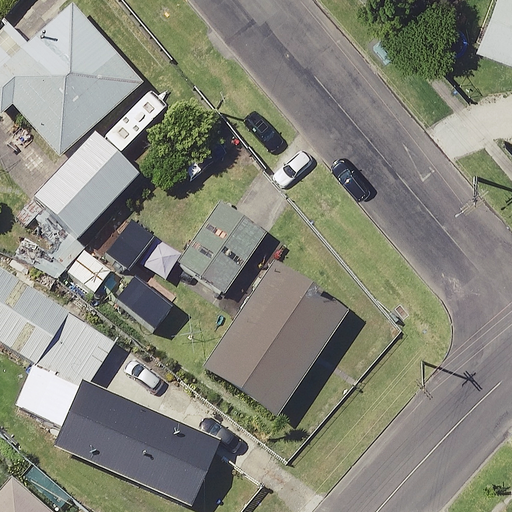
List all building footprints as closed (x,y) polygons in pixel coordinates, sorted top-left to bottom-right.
[(511,0),(488,0),(473,42),(511,56),(511,0)] [(54,162),(139,89),(69,7),(0,65),(0,121),(11,112),(54,162)] [(93,139),(32,201),(76,245),(138,182),(93,139)] [(265,236),(219,206),(178,267),(223,298),(265,236)] [(346,316),(274,268),(202,374),(274,422),(346,316)] [(66,316),(0,275),(0,344),(35,366),(66,316)] [(219,444),(80,385),(51,452),(190,511),(219,444)] [(40,511),(9,484),(0,493),(0,511),(40,511)]
